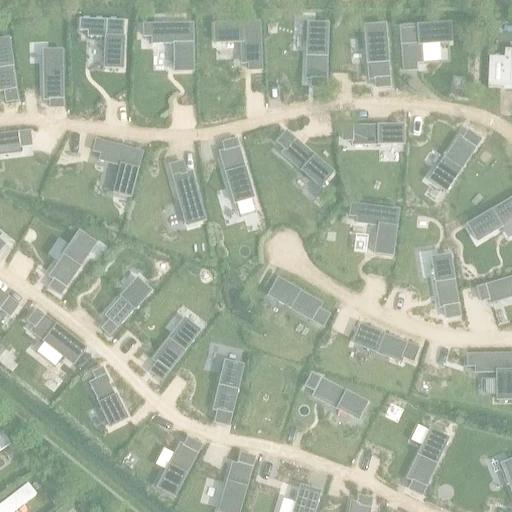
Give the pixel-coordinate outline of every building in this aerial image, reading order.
[(123,23),(80,22),(79,34),(86,34),(86,40),(104,40),(104,71),(122,71),(123,23)] [(258,24),(213,26),(214,44),(241,43),(242,64),(248,63),(249,71),(260,71),(258,24)] [(447,25),(400,29),(403,72),(415,71),(414,64),(420,64),(419,46),(449,43),(447,25)] [(327,26),(309,26),(308,77),(314,78),(314,87),(326,88),(327,26)] [(193,27),(146,27),(145,38),(154,38),(154,46),(176,46),(176,74),(193,74),(193,27)] [(383,28),(365,30),(369,79),(375,78),(376,90),(388,89),(383,28)] [(9,42),(0,43),(0,94),(4,94),(5,104),(17,103),(9,42)] [(63,51),(44,51),(44,101),(51,101),(50,112),(63,112),(63,51)] [(403,128),(342,128),(342,141),(354,140),(354,146),(403,146),(403,128)] [(28,133),(0,136),(0,155),(20,153),(19,146),(30,145),(28,133)] [(285,133),(277,142),(286,150),(282,155),(319,187),(331,174),(285,133)] [(457,140),(430,181),(445,192),(479,141),(469,134),(462,144),(457,140)] [(95,142),(92,152),(100,154),(98,161),(120,167),(113,194),(129,198),(141,154),(95,142)] [(225,157),(220,159),(233,206),(251,201),(234,142),(222,146),(225,157)] [(181,163),(170,167),(174,181),(181,210),(180,210),(183,223),(185,223),(186,226),(203,221),(190,173),(184,175),(181,163)] [(511,197),(466,226),(475,242),(511,219),(511,197)] [(350,206),(349,217),(357,218),(356,224),(378,227),(374,255),(391,257),(397,212),(350,206)] [(56,279),(49,289),(59,296),(68,283),(93,245),(78,235),(51,276),(56,279)] [(448,257),(430,260),(438,308),(444,307),(446,319),(458,317),(448,257)] [(511,278),(476,289),(480,301),(490,298),(491,303),(511,297),(511,278)] [(108,321),(99,330),(108,338),(149,293),(136,281),(103,317),(108,321)] [(277,281),(268,297),(322,327),(328,316),(317,310),(320,305),(277,281)] [(0,294),(0,310),(10,317),(17,308),(0,294)] [(36,312),(28,322),(37,329),(34,334),(46,343),(37,356),(54,369),(63,357),(73,364),(84,350),(36,312)] [(158,364),(151,373),(161,381),(170,368),(199,333),(184,321),(154,360),(158,364)] [(360,327),(353,345),(399,362),(401,357),(413,361),(417,350),(360,327)] [(511,355),(466,356),(467,368),(474,367),(474,373),(486,373),(495,373),(495,401),(511,401),(511,355)] [(224,363),(212,411),(218,412),(215,424),(227,427),(241,367),(224,363)] [(94,381),(87,384),(109,428),(126,420),(108,384),(109,384),(102,368),(91,373),(94,381)] [(311,376),(305,387),(316,392),(313,397),(356,420),(365,404),(325,383),(311,376)] [(429,432),(408,477),(414,480),(409,491),(420,496),(446,440),(429,432)] [(180,447),(156,492),(172,500),(200,446),(189,441),(184,450),(180,447)] [(233,466),(219,511),(238,511),(253,459),(241,456),(238,467),(233,466)] [(511,461),(502,466),(511,490),(511,461)] [(0,511),(14,511),(36,495),(28,484),(0,505),(0,511)] [(281,501),(277,511),(312,511),(318,493),(298,487),(293,504),(281,501)] [(351,505),(349,511),(367,511),(370,502),(358,499),(356,506),(351,505)]
